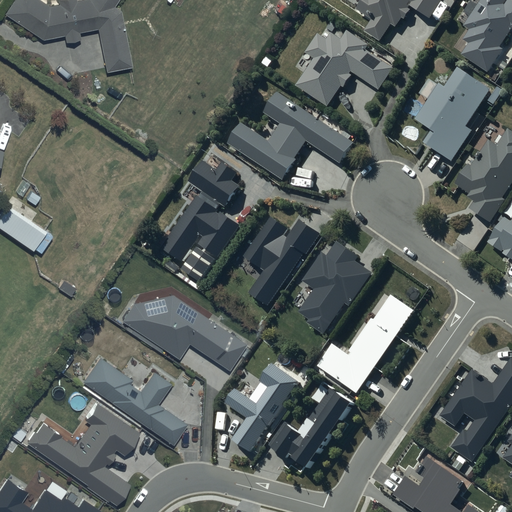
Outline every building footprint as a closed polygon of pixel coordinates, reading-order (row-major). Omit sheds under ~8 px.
[(119,0),(54,0),(56,6),(46,0),(14,0),(5,13),(44,40),(65,36),(66,41),(81,38),(80,31),(98,28),(107,72),(131,67),(119,7),(116,8),(116,6),(119,0)] [(445,0),(364,0),(359,9),(369,16),(371,14),(376,18),(367,31),(383,42),(396,24),(400,26),(406,17),(407,18),(415,7),(432,19),(445,0)] [(511,0),(483,0),(466,26),(472,30),(466,41),(472,44),(465,55),(491,72),(505,50),(502,48),(511,33),(511,0)] [(443,23),(453,9),(445,4),(436,18),(443,23)] [(308,55),(314,59),(298,86),(330,105),(343,85),(346,87),(354,73),(383,91),(396,68),(367,51),(370,45),(349,32),(344,40),(335,34),(332,39),(321,33),(308,55)] [(468,126),(491,90),(461,70),(448,91),(439,85),(416,120),(436,133),(428,145),(455,162),(475,130),(468,126)] [(243,124),(229,145),(284,180),(309,142),(343,165),(356,145),(313,117),(314,114),(282,93),(267,116),(282,126),(271,142),(243,124)] [(506,196),(511,186),(511,130),(499,148),(494,144),(493,146),(489,143),(480,157),(481,159),(474,170),(470,168),(458,186),(473,195),(470,200),(476,203),(472,210),(494,224),(510,198),(506,196)] [(189,182),(204,192),(164,250),(183,263),(203,234),(206,236),(184,269),(203,282),(220,258),(222,259),(224,255),(226,256),(243,231),(240,229),(242,226),(225,214),(223,216),(217,213),(223,204),(228,207),(242,187),(236,183),(241,175),(226,164),(222,171),(209,162),(206,166),(202,163),(189,182)] [(38,213),(13,197),(0,216),(0,225),(32,248),(35,243),(38,245),(46,233),(43,231),(45,229),(33,221),(38,213)] [(270,305),(321,234),(301,220),(289,237),(288,236),(292,230),(276,219),(248,258),(268,273),(253,293),(270,305)] [(511,222),(507,219),(491,244),(505,253),(504,254),(511,258),(511,222)] [(364,260),(339,243),(330,256),(326,253),(306,283),(316,290),(301,313),(311,320),(309,323),(323,333),(324,331),(327,333),(346,304),(352,308),(375,274),(360,264),(364,260)] [(77,285),(63,278),(58,288),(72,295),(77,285)] [(173,293),(132,303),(120,320),(173,357),(176,353),(180,355),(189,341),(228,368),(246,341),(173,293)] [(361,394),(417,313),(394,297),(378,320),(376,319),(351,355),(336,345),(321,367),(361,394)] [(172,381),(153,367),(140,385),(99,355),(82,378),(173,444),(187,424),(157,402),(172,381)] [(475,462),(511,406),(511,359),(495,385),(476,372),(474,375),(472,374),(444,416),(458,426),(465,415),(476,422),(469,432),(466,429),(453,448),(475,462)] [(253,399),(239,389),(229,404),(250,418),(235,439),(254,453),(303,382),(277,364),(253,399)] [(326,407),(317,421),(314,419),(304,433),(293,425),(278,446),(314,470),(357,406),(324,384),(314,399),(326,407)] [(125,452),(140,431),(98,402),(71,440),(44,421),(30,442),(117,503),(131,483),(107,466),(119,449),(125,452)] [(29,502),(18,495),(22,490),(3,477),(0,480),(0,511),(90,511),(98,500),(73,484),(70,490),(47,475),(29,502)]
